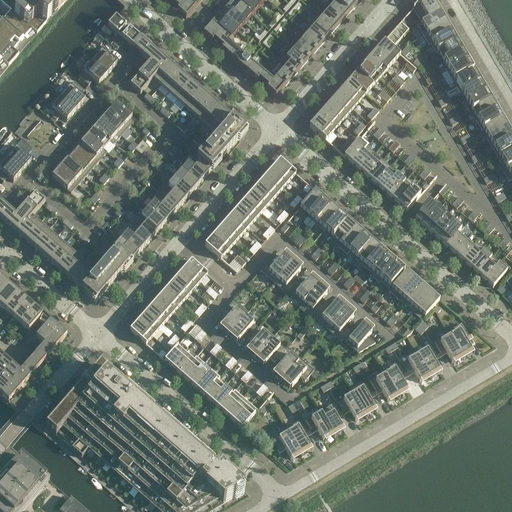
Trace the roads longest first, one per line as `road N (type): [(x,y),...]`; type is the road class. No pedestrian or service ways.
road 1 (residential): [(511,337),(277,130)]
road 2 (residential): [(511,359),(277,500)]
road 3 (residential): [(277,500),(98,334)]
road 4 (residential): [(395,338),(280,238),(238,287)]
road 5 (residential): [(277,130),(128,0)]
road 6 (residential): [(392,0),(277,130)]
road 7 (residential): [(238,287),(204,326),(291,401)]
road 8 (residential): [(98,334),(0,446)]
road 9 (residential): [(168,127),(81,230)]
road 10 (residential): [(26,182),(113,81)]
road 11 (residential): [(98,334),(0,249)]
